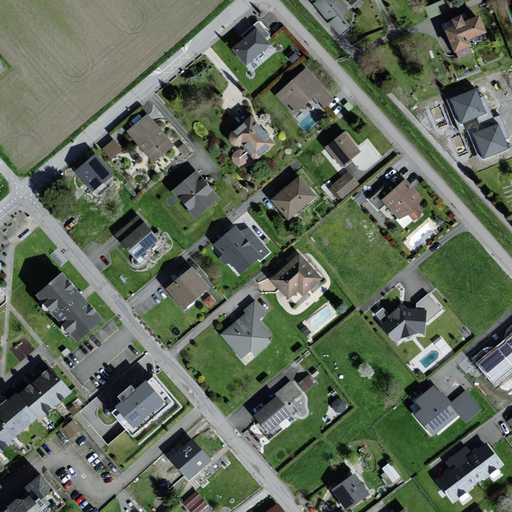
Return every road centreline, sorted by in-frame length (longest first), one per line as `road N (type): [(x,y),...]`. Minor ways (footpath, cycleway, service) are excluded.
road 1 (residential): [(298,511),(23,193)]
road 2 (residential): [(272,0),(511,264)]
road 3 (residential): [(248,0),(23,193)]
